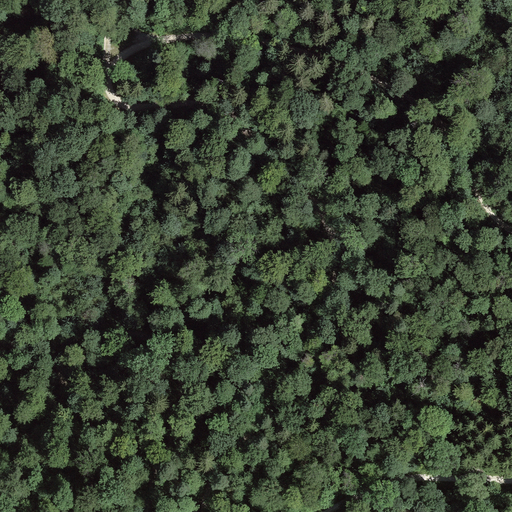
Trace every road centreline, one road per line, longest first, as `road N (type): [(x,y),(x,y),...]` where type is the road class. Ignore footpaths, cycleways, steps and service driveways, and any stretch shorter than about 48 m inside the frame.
road 1 (track): [(113,0),(110,105),(200,106),(231,117),(281,162),(325,219),(339,256),(333,293),(291,372),(208,485),(201,511)]
road 2 (track): [(106,60),(132,42),(202,33),(287,45),(354,69),(434,116),(489,212),(511,232)]
road 3 (track): [(0,343),(120,330),(150,337),(173,356),(182,392),(148,511)]
road 4 (track): [(511,481),(416,478),(369,489),(328,511)]
road 5 (track): [(56,342),(60,404),(43,429),(0,457)]
